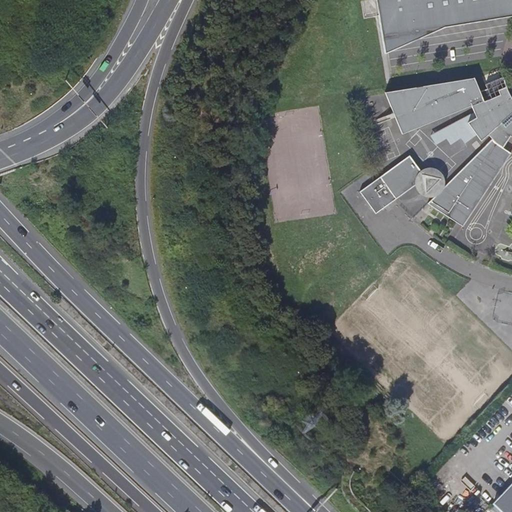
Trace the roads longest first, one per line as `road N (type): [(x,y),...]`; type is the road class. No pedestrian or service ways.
road 1 (trunk): [(323,511),(222,409),(180,343),(155,279),(142,200),(144,140),(185,0)]
road 2 (trunk): [(308,511),(0,214)]
road 3 (motorway): [(244,511),(0,276)]
road 4 (motorway): [(0,322),(198,511)]
road 5 (motorway): [(0,372),(152,511)]
road 6 (primary): [(56,129),(78,121),(110,91),(169,0)]
road 7 (motorway): [(56,129),(142,0)]
road 8 (trunk): [(0,423),(109,511)]
